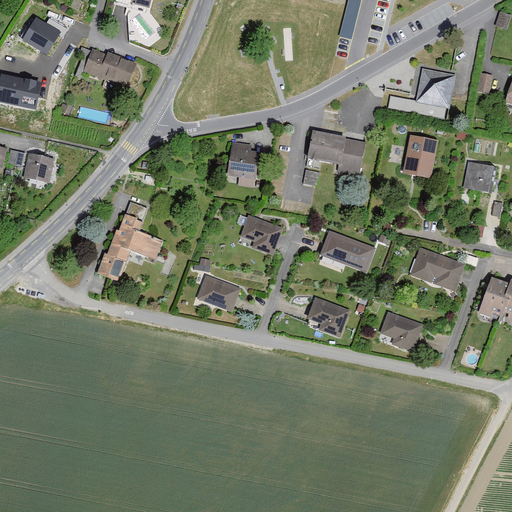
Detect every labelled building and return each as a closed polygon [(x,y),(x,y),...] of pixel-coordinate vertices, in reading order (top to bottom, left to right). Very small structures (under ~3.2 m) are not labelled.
[(149,10),(152,0),(133,0),(132,5),(149,10)] [(352,39),(361,0),(348,0),(340,36),(352,39)] [(500,13),(496,26),(506,29),(510,16),(500,13)] [(60,32),(37,19),(25,40),(48,53),(60,32)] [(126,87),(135,64),(94,48),(84,71),(126,87)] [(454,76),(419,69),(413,99),(392,94),(389,108),(444,120),(454,76)] [(491,74),(480,72),(476,90),(488,92),(491,74)] [(0,86),(0,100),(35,108),(40,83),(2,75),(0,86)] [(310,129),(304,159),(337,164),(335,175),(361,180),(368,140),(310,129)] [(428,180),(437,142),(411,136),(402,174),(428,180)] [(16,153),(9,152),(6,163),(13,165),(21,167),(23,155),(16,153)] [(255,154),(231,152),(228,176),(251,179),(255,154)] [(30,157),(24,183),(45,187),(51,162),(30,157)] [(493,166),(467,161),(463,187),(488,192),(493,166)] [(313,174),(300,171),(296,186),(310,189),(313,174)] [(281,228),(245,216),(237,240),(250,243),(248,248),(270,256),(281,228)] [(141,223),(123,217),(117,233),(114,232),(106,256),(103,254),(96,273),(117,282),(129,251),(154,261),(161,242),(137,233),(141,223)] [(364,246),(327,232),(318,256),(355,270),(364,246)] [(463,267),(418,251),(408,278),(425,283),(426,278),(441,284),(439,289),(453,294),(463,267)] [(467,262),(476,264),(478,258),(469,255),(467,262)] [(238,290),(204,278),(197,300),(230,312),(238,290)] [(507,288),(486,283),(478,317),(498,322),(500,316),(507,288)] [(507,288),(500,316),(511,319),(511,283),(508,283),(507,288)] [(347,313),(314,300),(306,323),(319,327),(317,332),(338,340),(347,313)] [(421,327),(386,315),(378,336),(393,342),(391,348),(412,354),(421,327)]
